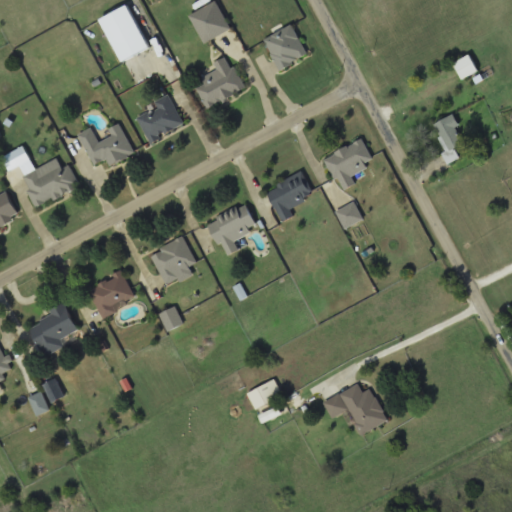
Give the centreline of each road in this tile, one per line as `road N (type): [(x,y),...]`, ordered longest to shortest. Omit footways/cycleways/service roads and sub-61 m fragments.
road 1 (residential): [(511,363),(313,0)]
road 2 (residential): [(359,85),(0,281)]
